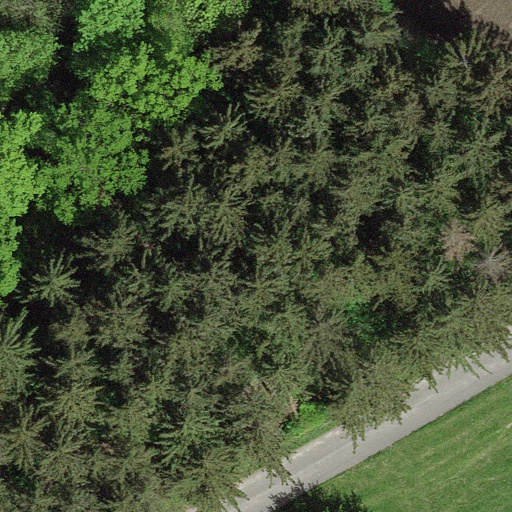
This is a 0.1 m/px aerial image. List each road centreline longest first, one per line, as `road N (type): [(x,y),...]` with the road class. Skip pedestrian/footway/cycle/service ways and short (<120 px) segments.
road 1 (residential): [(511,352),(236,511)]
road 2 (track): [(511,63),(369,0)]
